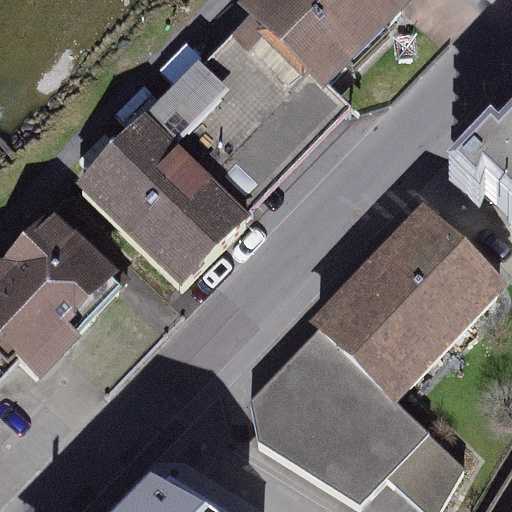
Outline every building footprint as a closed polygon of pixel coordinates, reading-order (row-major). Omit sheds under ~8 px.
[(416,0),(295,0),(259,38),(344,116),(436,17),(416,0)] [(259,38),(163,139),(263,237),(360,131),(344,116),(259,38)] [(163,139),(93,210),(194,308),(263,237),(163,139)] [(511,318),(511,295),(445,227),(324,346),(330,351),(262,421),(271,461),(353,511),(386,511),(437,453),(403,426),(511,318)] [(98,363),(85,350),(132,303),(70,241),(0,309),(0,411),(29,383),(40,394),(53,407),(98,363)] [(223,511),(196,486),(170,511),(223,511)]
